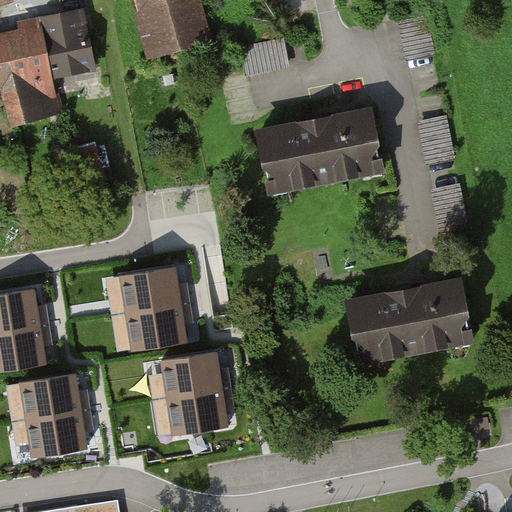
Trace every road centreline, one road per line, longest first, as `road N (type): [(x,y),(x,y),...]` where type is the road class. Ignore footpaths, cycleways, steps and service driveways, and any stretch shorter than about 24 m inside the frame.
road 1 (residential): [(0,499),(99,482),(230,511),(511,457)]
road 2 (residential): [(0,269),(137,247)]
